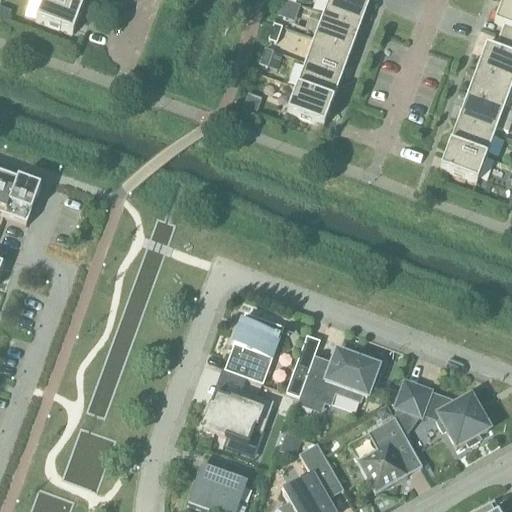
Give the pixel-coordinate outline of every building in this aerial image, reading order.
[(71,38),(80,13),(46,0),(42,0),(34,24),(71,38)] [(46,0),(80,13),(84,0),(46,0)] [(355,0),(327,0),(322,17),(358,31),(368,5),(355,0)] [(511,2),(504,0),(501,0),(492,25),(502,29),(498,40),(511,44),(511,2)] [(285,21),(290,5),(282,2),(276,17),(285,21)] [(0,24),(5,26),(10,14),(0,10),(0,24)] [(349,56),(358,31),(322,17),(312,42),(349,56)] [(275,46),(281,30),(272,27),(267,43),(275,46)] [(511,44),(498,40),(494,51),(484,48),(475,73),(511,87),(511,86),(511,44)] [(340,81),(349,56),(312,42),(303,67),(340,81)] [(266,70),(272,55),(263,52),(258,67),(266,70)] [(331,105),(340,81),(303,67),(294,91),(331,105)] [(503,112),(511,87),(475,73),(466,98),(503,112)] [(322,130),(331,105),(294,91),(285,117),(322,130)] [(493,136),(503,112),(466,98),(457,123),(493,136)] [(484,161),(493,136),(457,123),(447,148),(484,161)] [(475,187),(484,161),(447,148),(438,173),(475,187)] [(0,220),(3,222),(17,184),(0,177),(0,220)] [(17,184),(3,222),(25,230),(39,192),(17,184)] [(280,332),(244,319),(244,320),(245,321),(243,327),(240,326),(232,349),(233,350),(228,365),(235,368),(231,378),(261,389),(265,377),(261,376),(266,362),(270,363),(279,340),(277,339),(280,332)] [(308,375),(311,369),(317,351),(304,346),(295,370),(308,375)] [(311,369),(308,375),(295,409),(310,415),(314,404),(329,409),(334,397),(358,406),(361,400),(366,402),(370,390),(375,392),(384,368),(357,358),(355,363),(335,356),(328,375),(311,369)] [(456,409),(455,405),(430,396),(403,386),(393,413),(420,423),(424,412),(435,416),(437,420),(436,420),(438,422),(434,424),(442,437),(445,435),(455,453),(465,447),(467,451),(480,444),(477,440),(487,434),(477,416),(473,418),(465,404),(456,409)] [(273,406),(226,389),(222,401),(214,399),(202,433),(246,449),(252,434),(261,438),(273,406)] [(374,498),(407,479),(392,453),(406,445),(393,423),(367,438),(376,454),(355,465),(374,498)] [(329,511),(321,497),(335,490),(312,451),(298,459),(310,480),(281,495),(288,508),(280,511),(329,511)] [(244,489),(240,487),(245,474),(209,461),(200,488),(195,486),(186,511),(189,511),(230,511),(233,506),(237,508),(244,489)] [(254,477),(251,486),(262,490),(265,481),(254,477)]
